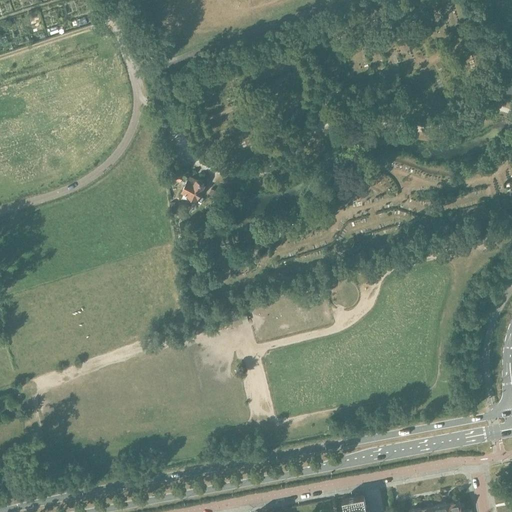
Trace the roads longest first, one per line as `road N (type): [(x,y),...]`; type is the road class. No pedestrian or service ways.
road 1 (secondary): [(511,412),(2,511)]
road 2 (secondary): [(97,511),(511,432)]
road 3 (unclassified): [(0,211),(92,179),(128,134),(136,90),(108,0)]
road 4 (residential): [(228,504),(476,460)]
